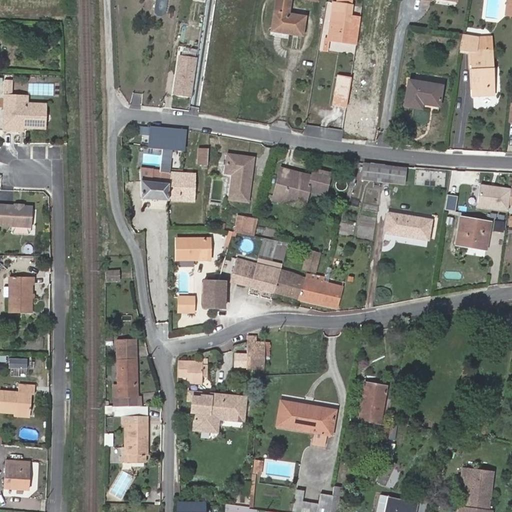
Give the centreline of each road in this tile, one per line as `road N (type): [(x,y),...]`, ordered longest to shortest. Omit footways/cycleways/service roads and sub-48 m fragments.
road 1 (residential): [(511,163),(112,115)]
road 2 (residential): [(54,511),(66,171),(22,169)]
road 3 (residential): [(511,294),(281,321),(159,352)]
road 4 (residential): [(159,352),(114,194),(112,115)]
road 5 (residential): [(169,511),(170,401),(159,352)]
road 6 (unknown): [(383,151),(408,0)]
